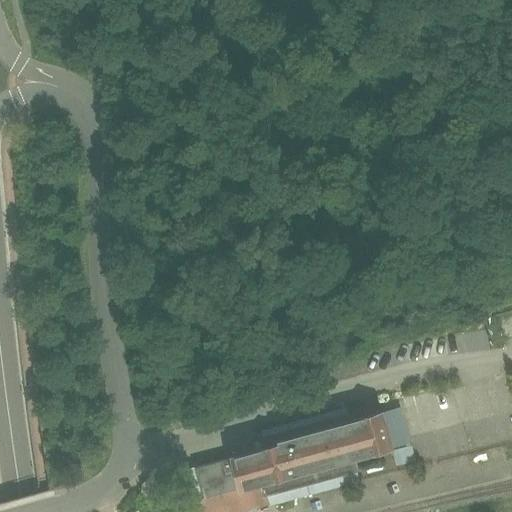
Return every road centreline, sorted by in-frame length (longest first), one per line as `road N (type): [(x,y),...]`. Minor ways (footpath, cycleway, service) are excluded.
road 1 (residential): [(128,457),(99,279),(100,131),(83,102),(51,85)]
road 2 (primary): [(21,511),(0,354)]
road 3 (residential): [(128,457),(277,414)]
